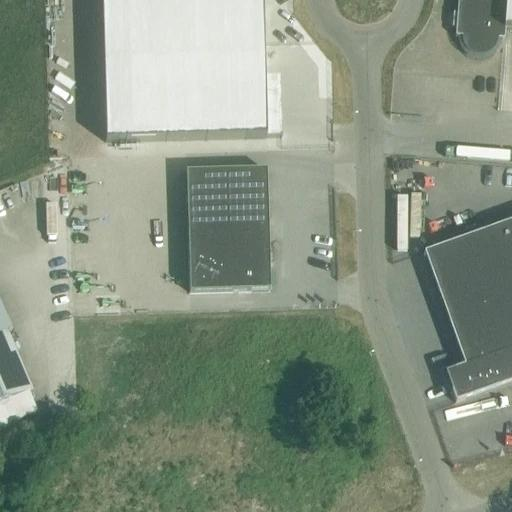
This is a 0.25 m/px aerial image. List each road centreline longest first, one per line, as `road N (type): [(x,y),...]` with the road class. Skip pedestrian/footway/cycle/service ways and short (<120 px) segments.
road 1 (unclassified): [(452,511),(377,312),(365,41)]
road 2 (unknown): [(370,136),(511,149)]
